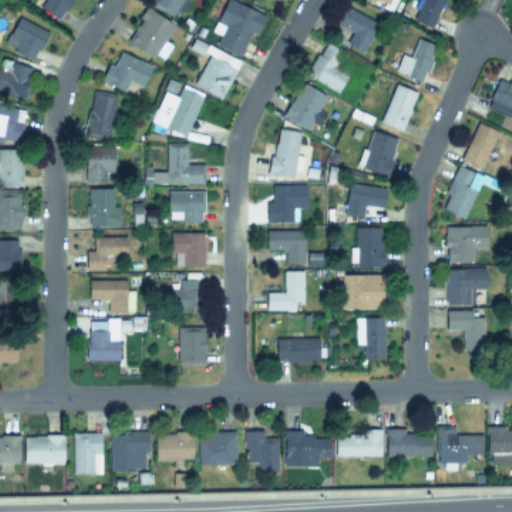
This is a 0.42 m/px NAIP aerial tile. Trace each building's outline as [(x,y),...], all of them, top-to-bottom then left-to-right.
[(42,0),(38,6),(56,18),(68,0),(42,0)] [(153,0),(152,3),(173,14),(180,0),(153,0)] [(214,45),(240,55),(249,33),(255,35),(264,13),(230,0),(224,0),(215,23),(222,26),(214,45)] [(443,0),(420,0),(412,19),(431,28),(443,0)] [(334,23),(351,32),(345,44),(361,52),(377,23),(344,5),(334,23)] [(124,40),(151,58),(173,25),(147,7),(124,40)] [(3,44),(32,59),(46,31),(17,16),(3,44)] [(423,82),(434,46),(415,40),(410,57),(400,54),(394,73),(423,82)] [(305,76),(337,93),(348,73),(334,66),(342,52),(323,42),(305,76)] [(123,92),(128,81),(140,87),(150,67),(116,50),(100,81),(123,92)] [(192,85),(219,99),(235,70),(207,56),(192,85)] [(31,69),(0,60),(0,91),(24,97),(31,69)] [(511,85),(498,79),(487,104),(511,114),(511,85)] [(304,131),(326,98),(303,82),(280,115),(304,131)] [(378,123),(400,131),(415,93),(393,85),(378,123)] [(162,127),(184,136),(200,96),(179,87),(162,127)] [(84,136),(109,139),(115,94),(90,91),(84,136)] [(0,142),(19,144),(22,107),(0,105),(0,142)] [(459,161),(480,170),(497,132),(476,123),(459,161)] [(291,180),(298,132),(274,129),(268,176),(291,180)] [(358,168),(385,177),(397,140),(370,131),(358,168)] [(200,184),(200,165),(185,165),(185,144),(164,144),(164,184),(200,184)] [(112,146),(84,146),(84,181),(112,181),(112,146)] [(0,187),(20,187),(20,150),(0,150),(0,187)] [(439,210),(465,218),(479,175),(454,166),(439,210)] [(360,218),(362,206),(382,208),(385,188),(345,184),(341,216),(360,218)] [(264,203),(264,223),(292,223),(291,209),(305,209),(305,185),(270,186),(270,203),(264,203)] [(111,190),(85,190),(85,227),(111,227),(111,190)] [(201,192),(166,192),(166,213),(178,213),(178,223),(201,223),(201,192)] [(19,194),(0,194),(0,230),(19,230),(19,194)] [(472,262),(472,250),(485,250),(485,226),(446,226),(446,262),(472,262)] [(380,267),(380,228),(353,228),(353,267),(380,267)] [(302,263),(302,231),(265,231),(265,250),(283,250),(283,263),(302,263)] [(201,233),(169,233),(169,267),(201,267),(201,233)] [(125,237),(92,237),(92,251),(84,251),(84,272),(104,272),(104,258),(125,257),(125,237)] [(0,271),(18,271),(18,241),(0,241),(0,271)] [(484,290),(484,269),(444,269),(444,305),(473,305),(473,290),(484,290)] [(301,272),(282,272),(282,293),(265,293),(265,311),(293,311),(293,305),(301,305),(301,272)] [(340,309),(380,309),(380,294),(364,294),(364,275),(340,275),(340,309)] [(16,281),(0,281),(0,314),(16,314),(16,281)] [(124,313),(124,281),(87,281),(86,300),(106,300),(106,313),(124,313)] [(177,288),(167,288),(167,311),(200,311),(200,281),(177,281),(177,288)] [(461,351),(482,351),(482,311),(444,311),(444,331),(461,331),(461,351)] [(357,360),(382,359),(382,318),(356,318),(357,360)] [(104,322),(84,322),(85,361),(117,361),(117,341),(105,341),(104,322)] [(176,364),(203,364),(203,328),(176,328),(176,364)] [(274,338),(274,361),(317,361),(317,338),(274,338)] [(14,343),(0,343),(0,365),(15,365),(14,343)] [(511,453),(511,432),(504,432),(504,426),(485,426),(485,455),(491,455),(491,465),(508,465),(508,453),(511,453)] [(435,427),(435,463),(462,462),(462,454),(481,454),(480,434),(453,435),(453,427),(435,427)] [(384,456),(429,456),(429,431),(402,431),(402,429),(384,429),(384,456)] [(378,456),(378,430),(361,430),(361,435),(334,435),(334,456),(378,456)] [(145,431),(109,431),(109,471),(145,471),(145,431)] [(233,465),(233,431),(196,431),(196,465),(233,465)] [(242,431),(243,463),(257,463),(257,472),(276,472),(275,438),(262,438),(262,431),(242,431)] [(282,432),(283,466),(308,466),(307,459),(327,458),(327,431),(282,432)] [(71,433),(71,474),(100,474),(100,433),(71,433)] [(191,461),(191,433),(153,433),(153,461),(191,461)] [(62,435),(22,435),(22,463),(62,463),(62,435)] [(0,437),(0,465),(17,465),(17,437),(0,437)]
